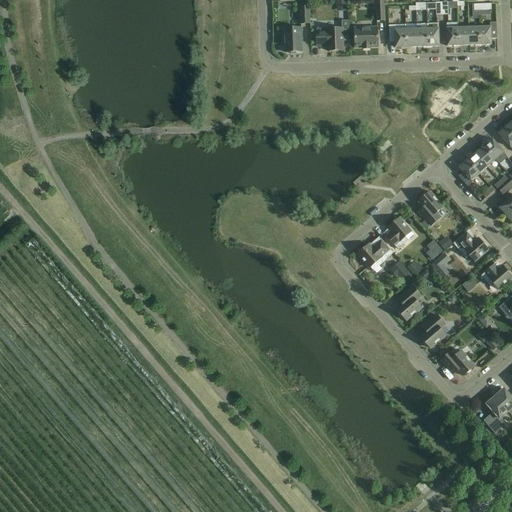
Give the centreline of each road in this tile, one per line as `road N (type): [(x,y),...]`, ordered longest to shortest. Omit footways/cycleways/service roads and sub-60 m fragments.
road 1 (residential): [(511,357),(458,402),(340,268),(339,252),(436,166)]
road 2 (residential): [(262,0),(263,56),(275,67),(508,58)]
